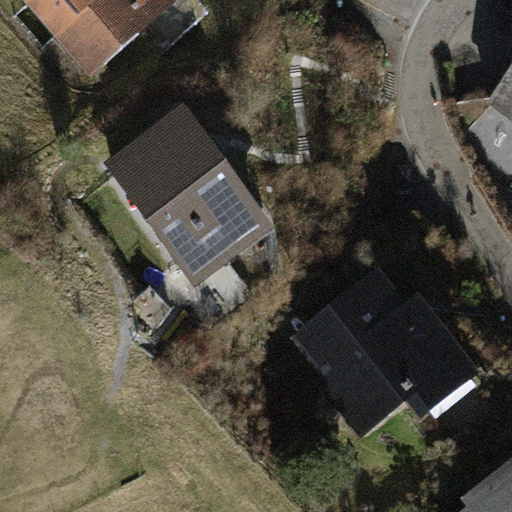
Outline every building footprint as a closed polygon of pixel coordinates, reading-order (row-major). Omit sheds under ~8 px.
[(18,0),(94,84),(181,7),(174,0),(18,0)] [(511,75),(488,109),(511,125),(511,75)] [(180,116),(106,168),(194,293),(268,242),(180,116)] [(401,312),(375,280),(289,351),(319,388),(313,393),(357,448),(402,411),(418,431),(481,379),(416,300),(401,312)] [(511,511),(511,468),(459,507),(462,511),(511,511)]
